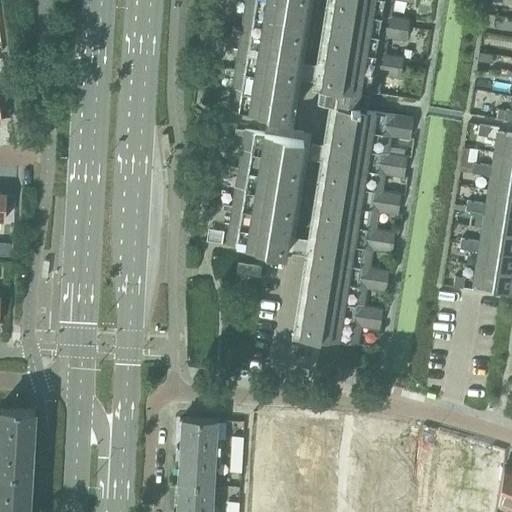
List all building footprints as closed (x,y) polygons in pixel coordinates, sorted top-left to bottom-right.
[(246,0),(242,30),(233,28),(232,34),(241,35),(236,68),(226,67),(226,72),(235,73),(229,107),(286,116),(305,0),(246,0)] [(300,333),(300,334),(315,337),(323,338),(358,344),(361,324),(379,327),(383,307),(364,304),(367,286),(385,289),(389,269),(370,266),(373,248),(392,251),(395,230),(376,227),(379,209),(398,213),(401,192),(382,189),(385,172),(404,175),(408,154),(389,151),(391,134),(410,137),(414,117),(395,114),(395,113),(366,109),(366,108),(367,104),(368,96),(369,91),(378,92),(382,73),(401,76),(404,56),(385,53),(388,35),(407,38),(410,18),(391,15),(393,0),(333,0),(320,83),(321,83),(340,86),(336,105),(300,333)] [(319,90),(317,102),(330,104),(332,92),(319,90)] [(478,133),(488,135),(489,125),(480,123),(478,133)] [(227,244),(261,249),(285,253),(301,158),(300,158),(303,138),(280,134),(280,133),(246,128),(227,244)] [(511,132),(498,130),(495,150),(511,152),(511,132)] [(511,152),(495,150),(492,164),(492,169),(511,172),(511,152)] [(483,163),(474,161),(472,171),(481,173),(483,163)] [(492,164),(483,163),(481,173),(491,174),(492,169),(492,164)] [(511,172),(492,169),(491,174),(489,188),(511,191),(511,172)] [(511,191),(489,188),(486,202),(485,207),(511,211),(511,191)] [(477,200),(468,199),(466,209),(475,211),(477,200)] [(486,202),(477,200),(475,211),(485,212),(485,207),(486,202)] [(511,211),(485,207),(485,212),(482,226),(511,230),(511,211)] [(511,230),(482,226),(479,245),(511,250),(511,230)] [(471,238),(461,237),(460,247),(469,249),(471,238)] [(480,240),(471,238),(469,249),(478,250),(479,245),(480,240)] [(511,250),(479,245),(478,250),(476,264),(511,269),(511,250)] [(262,266),(238,262),(237,272),(261,276),(262,266)] [(511,290),(511,269),(476,264),(473,284),(511,290)] [(454,285),(463,287),(465,277),(455,275),(454,285)] [(0,406),(0,471),(31,473),(35,408),(0,406)] [(180,455),(178,482),(214,484),(218,418),(182,416),(180,445),(177,445),(177,455),(180,455)] [(295,427),(294,448),(333,450),(334,429),(295,427)] [(254,434),(253,446),(262,446),(262,434),(254,434)] [(233,436),(232,444),(243,445),(244,436),(233,436)] [(232,444),(232,453),(243,454),(243,445),(232,444)] [(427,444),(423,465),(462,471),(465,450),(427,444)] [(253,446),(253,458),(261,458),(262,446),(253,446)] [(294,448),(292,468),(331,471),(333,450),(294,448)] [(232,453),(231,462),(242,462),(243,454),(232,453)] [(497,505),(511,510),(511,463),(505,461),(497,505)] [(231,462),(231,470),(241,471),(242,462),(231,462)] [(490,463),(488,475),(496,477),(498,465),(490,463)] [(423,465),(420,485),(458,491),(462,471),(423,465)] [(292,468),(291,489),(330,491),(331,471),(292,468)] [(0,471),(0,511),(29,511),(31,473),(0,471)] [(252,474),(251,486),(259,487),(260,475),(252,474)] [(488,475),(486,487),(494,489),(496,477),(488,475)] [(212,511),(214,484),(178,482),(177,510),(174,510),(173,511),(212,511)] [(420,485),(417,505),(455,511),(458,491),(420,485)] [(251,486),(250,498),(258,499),(259,487),(251,486)] [(291,489),(290,509),(329,511),(330,491),(291,489)] [(228,501),(228,510),(239,510),(239,502),(228,501)]
